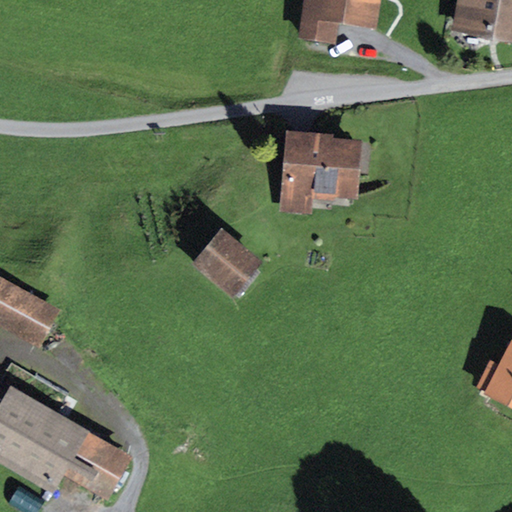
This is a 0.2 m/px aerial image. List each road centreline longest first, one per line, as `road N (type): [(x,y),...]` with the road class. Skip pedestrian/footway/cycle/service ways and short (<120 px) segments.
road 1 (unclassified): [(431,86),(98,130),(0,128)]
road 2 (track): [(125,511),(141,457),(133,437),(90,388),(0,340)]
